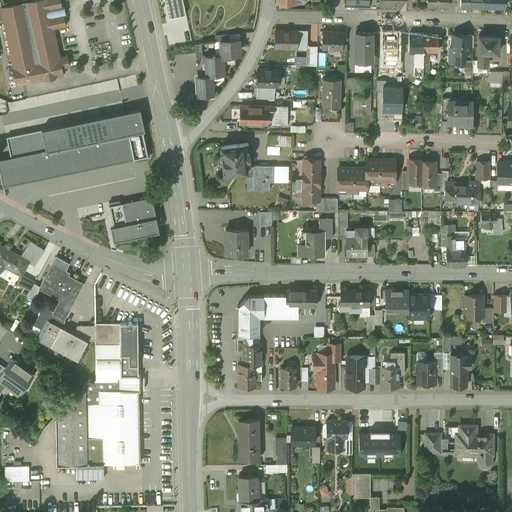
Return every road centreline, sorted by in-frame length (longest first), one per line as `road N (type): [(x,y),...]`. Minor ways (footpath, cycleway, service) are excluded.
road 1 (residential): [(186,276),(511,273)]
road 2 (residential): [(229,400),(511,400)]
road 3 (residential): [(264,15),(511,22)]
road 4 (residential): [(186,276),(129,270),(0,205)]
road 5 (residential): [(511,143),(322,139)]
road 6 (residential): [(172,148),(241,70),(264,15)]
road 7 (secondary): [(140,0),(172,148)]
road 8 (secondary): [(172,148),(186,276)]
